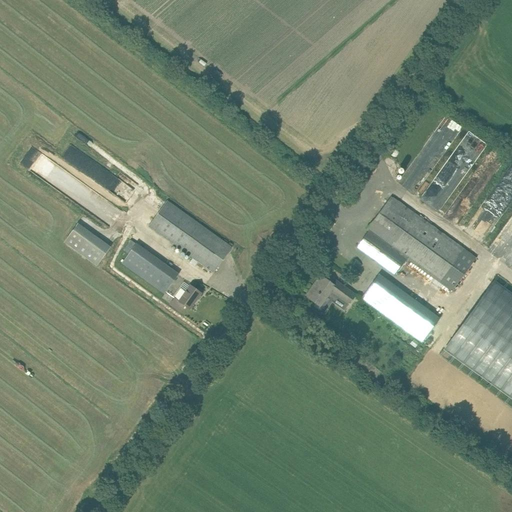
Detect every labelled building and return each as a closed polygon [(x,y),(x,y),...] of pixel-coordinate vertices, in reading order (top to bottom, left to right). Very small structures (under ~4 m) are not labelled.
[(446,116),(438,130),(453,139),(461,125),(446,116)] [(470,168),(488,144),(471,132),(455,153),(468,163),(467,165),(470,168)] [(125,201),(134,187),(71,145),(60,163),(33,145),(19,164),(108,224),(119,208),(113,204),(119,196),(125,201)] [(476,258),(399,202),(391,196),(367,229),(369,231),(357,247),(395,275),(407,259),(452,291),(476,258)] [(232,248),(224,242),(167,201),(148,226),(214,273),(232,248)] [(65,242),(97,265),(110,247),(78,224),(65,242)] [(122,263),(164,294),(179,274),(136,243),(122,263)] [(440,318),(413,299),(379,274),(361,297),(423,342),(440,318)] [(337,296),(343,286),(336,281),(333,284),(320,275),(305,296),(320,307),(331,292),(337,296)] [(511,296),(493,283),(446,348),(511,396),(511,296)] [(201,293),(193,288),(190,285),(179,301),(174,298),(170,304),(181,312),(185,306),(190,310),(201,293)]
